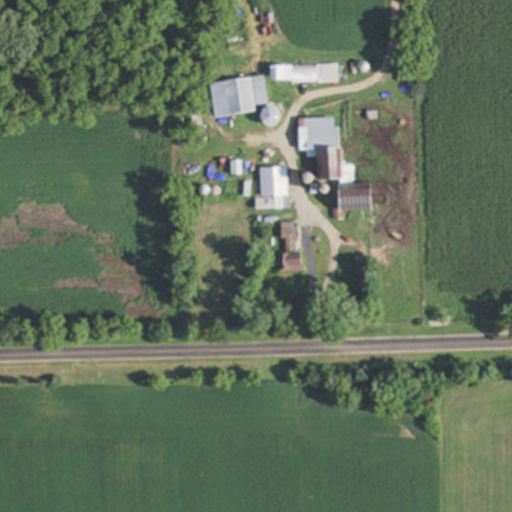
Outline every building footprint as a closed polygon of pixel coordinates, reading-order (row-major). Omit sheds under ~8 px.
[(341,67),(275,67),(275,84),(341,84),(341,67)] [(214,85),(218,120),(259,114),(255,80),(214,85)] [(304,151),(310,151),(311,157),(321,157),(321,150),(328,150),(329,179),(346,179),(343,118),(302,119),(304,151)] [(292,208),(291,167),(264,168),(265,198),(277,197),(277,205),(267,205),(268,209),(292,208)] [(378,210),(378,189),(346,189),(346,211),(378,210)] [(286,223),(285,254),(283,254),(282,272),(306,273),(307,253),(300,253),(300,223),(286,223)]
